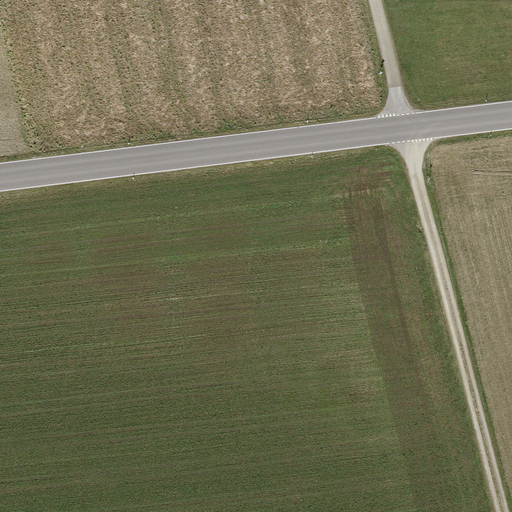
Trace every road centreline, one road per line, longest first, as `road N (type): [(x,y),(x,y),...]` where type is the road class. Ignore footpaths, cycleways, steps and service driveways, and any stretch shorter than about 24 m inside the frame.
road 1 (track): [(378,0),(507,511)]
road 2 (tertiary): [(0,178),(511,117)]
